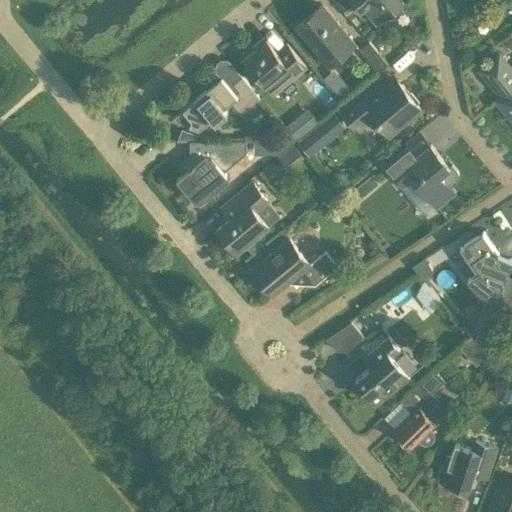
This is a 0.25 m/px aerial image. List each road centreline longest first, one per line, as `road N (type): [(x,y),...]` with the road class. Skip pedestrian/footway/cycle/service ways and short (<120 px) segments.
road 1 (residential): [(260,335),(96,132)]
road 2 (residential): [(96,132),(259,0)]
road 3 (residential): [(510,180),(458,115),(434,0)]
road 4 (residential): [(409,511),(287,366)]
road 5 (residential): [(0,15),(96,132)]
